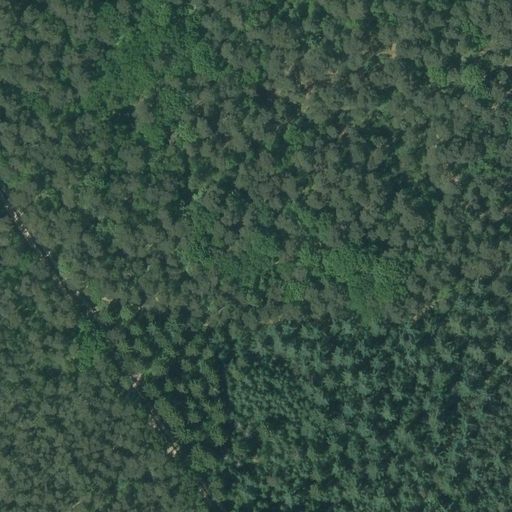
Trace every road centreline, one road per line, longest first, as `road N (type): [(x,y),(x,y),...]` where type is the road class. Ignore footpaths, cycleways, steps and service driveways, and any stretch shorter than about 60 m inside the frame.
road 1 (track): [(511,269),(387,325),(292,318),(202,324),(64,292)]
road 2 (track): [(214,511),(64,292)]
road 3 (track): [(511,357),(458,421),(420,511)]
road 4 (track): [(106,351),(0,423)]
